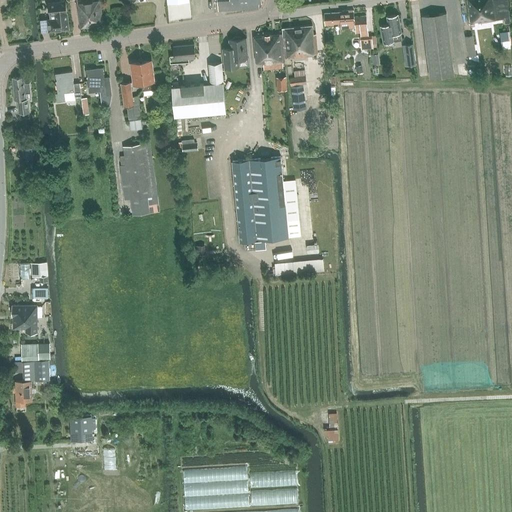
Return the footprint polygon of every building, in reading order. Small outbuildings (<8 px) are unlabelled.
[(81,29),(104,25),(100,0),(94,0),(77,3),(81,29)] [(261,0),(218,0),(219,10),(232,9),(232,4),(259,3),(261,0)] [(494,0),(467,0),(471,22),(478,21),(478,23),(498,20),(494,0)] [(49,31),(69,29),(66,1),(49,3),(51,19),(48,19),(49,31)] [(377,48),(376,36),(372,36),(372,35),(368,35),(368,32),(366,16),(354,17),(354,10),(342,11),(342,12),(324,13),(325,25),(333,25),(333,24),(340,23),(341,29),(355,27),(356,33),(361,32),(361,36),(360,36),(361,50),(373,48),(377,48)] [(454,75),(452,61),(446,13),(422,16),(428,64),(429,64),(430,78),(454,75)] [(389,25),(381,26),(384,43),(387,42),(402,39),(401,32),(398,15),(387,17),(389,25)] [(282,28),(285,58),(286,63),(291,63),(291,58),(314,55),(314,54),(318,54),(316,34),(313,35),(312,25),(282,28)] [(282,34),(254,36),(256,62),(264,62),(264,64),(285,62),(282,34)] [(469,56),(476,55),(473,35),(466,36),(469,56)] [(246,39),(229,41),(230,47),(222,47),(223,65),(240,64),(239,58),(248,57),(246,39)] [(177,55),(170,56),(171,65),(176,64),(175,62),(189,61),(188,56),(195,56),(194,44),(176,46),(177,55)] [(413,44),(405,45),(408,64),(416,63),(413,44)] [(143,90),(155,88),(151,61),(131,63),(134,83),(142,82),(143,90)] [(227,112),(223,72),(222,63),(209,64),(211,84),(204,84),(181,86),(182,86),(172,87),(175,117),(227,112)] [(103,67),(86,69),(89,91),(100,90),(103,107),(110,106),(112,95),(110,76),(104,77),(103,67)] [(288,69),(277,70),(280,87),(290,85),(288,69)] [(82,98),(80,87),(74,88),(72,71),(56,73),(58,93),(56,93),(57,101),(65,100),(82,98)] [(30,83),(25,83),(24,76),(13,77),(15,100),(18,100),(19,113),(29,112),(28,98),(26,99),(26,92),(31,92),(30,83)] [(306,76),(290,78),(291,87),(299,87),(299,84),(307,83),(306,76)] [(127,105),(129,122),(130,130),(142,128),(141,121),(138,96),(132,97),(131,89),(132,89),(131,81),(122,82),(125,105),(127,105)] [(372,95),(359,96),(359,103),(372,103),(372,95)] [(122,164),(120,164),(125,199),(131,199),(133,215),(159,212),(157,196),(158,196),(150,143),(124,146),(125,156),(121,157),(122,164)] [(195,143),(187,144),(182,144),(183,152),(195,150),(195,143)] [(241,241),(289,237),(281,156),(233,161),(241,241)] [(48,287),(33,287),(33,298),(48,297),(48,287)] [(13,316),(37,316),(37,305),(12,305),(12,316),(13,316)] [(37,332),(37,316),(13,316),(13,328),(26,328),(26,332),(37,332)] [(48,343),(22,344),(22,359),(49,358),(48,343)] [(23,381),(16,381),(16,405),(26,405),(25,401),(32,400),(32,380),(36,380),(50,379),(49,361),(35,361),(23,361),(23,381)] [(340,407),(322,408),(322,419),(340,419),(340,407)] [(49,421),(60,421),(60,411),(50,412),(49,421)] [(92,440),(91,417),(91,416),(71,417),(72,441),(92,440)] [(328,423),(328,434),(340,434),(340,422),(328,423)]
